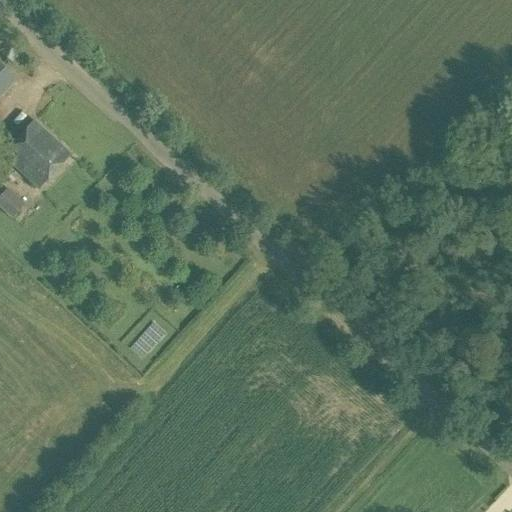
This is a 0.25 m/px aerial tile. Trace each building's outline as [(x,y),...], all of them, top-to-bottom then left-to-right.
[(0,97),(17,80),(0,63),(0,97)] [(3,108),(13,121),(22,114),(11,101),(3,108)] [(0,154),(35,188),(69,154),(33,119),(0,153),(0,154)] [(0,208),(11,218),(24,204),(6,188),(0,194),(0,208)] [(485,511),(467,493),(446,511),(485,511)]
